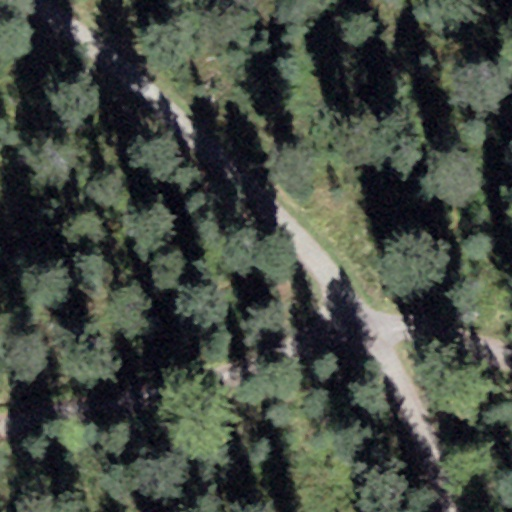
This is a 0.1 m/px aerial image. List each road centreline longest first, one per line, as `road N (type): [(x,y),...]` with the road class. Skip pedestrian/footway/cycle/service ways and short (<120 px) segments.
road 1 (track): [(25,0),(47,7),(317,259),(379,337)]
road 2 (track): [(379,337),(0,430)]
road 3 (track): [(441,511),(379,337)]
road 4 (track): [(511,350),(379,337)]
